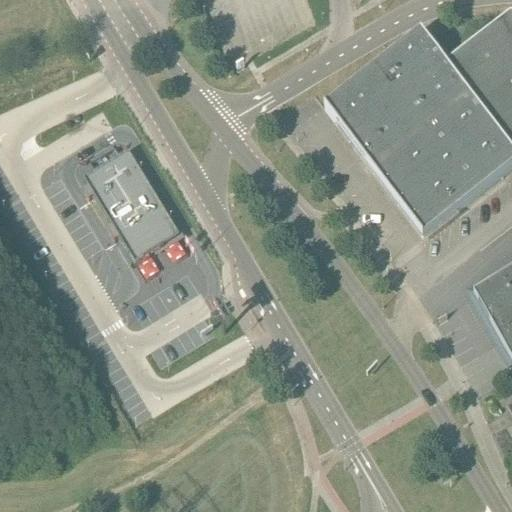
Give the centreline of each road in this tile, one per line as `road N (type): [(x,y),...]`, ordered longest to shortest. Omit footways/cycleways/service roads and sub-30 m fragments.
road 1 (tertiary): [(495,511),(379,327),(223,129)]
road 2 (tertiary): [(204,198),(349,449),(376,479)]
road 3 (primary): [(448,0),(415,12),(223,129)]
road 4 (tertiary): [(116,15),(128,67),(204,198)]
road 5 (tertiary): [(223,129),(116,15)]
